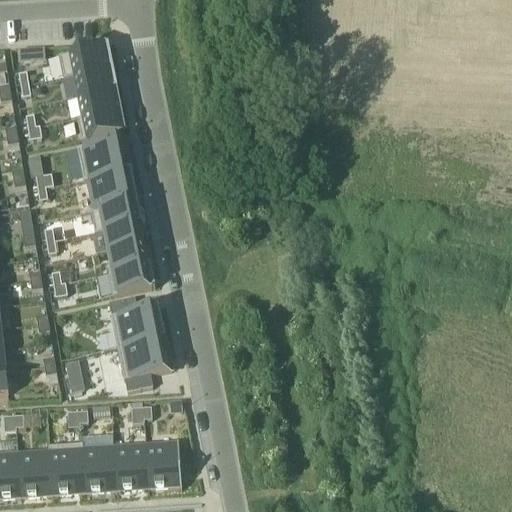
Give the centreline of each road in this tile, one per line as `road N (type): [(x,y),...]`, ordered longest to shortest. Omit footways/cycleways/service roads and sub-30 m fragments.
road 1 (residential): [(139,8),(233,511)]
road 2 (residential): [(0,16),(139,8)]
